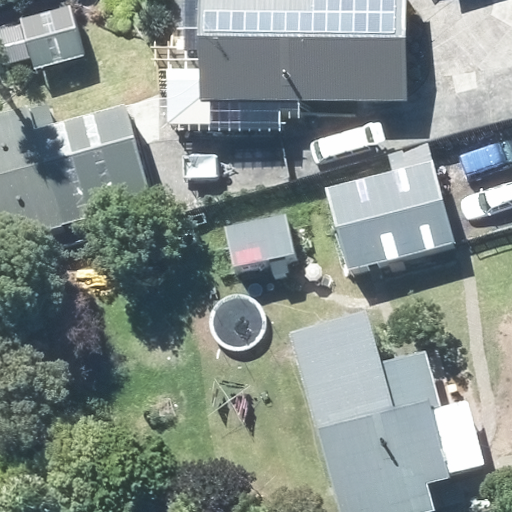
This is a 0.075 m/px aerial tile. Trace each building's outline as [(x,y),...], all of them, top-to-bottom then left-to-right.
[(211,0),(213,110),(416,109),(416,97),(416,16),(415,0),(211,0)] [(37,68),(59,63),(55,45),(34,50),(29,31),(1,38),(10,70),(36,64),(37,68)] [(0,252),(150,210),(121,109),(40,132),(35,114),(0,124),(0,252)] [(447,252),(460,249),(432,148),(369,166),(375,185),(335,196),(350,248),(354,263),(358,278),(374,272),(380,271),(438,254),(447,252)] [(299,262),(296,253),(291,224),(284,225),(239,234),(234,236),(242,274),(272,268),(294,264),(299,262)] [(401,351),(393,354),(386,356),(377,323),(301,345),(347,511),(440,511),(434,493),(462,484),(429,371),(421,346),(401,351)]
